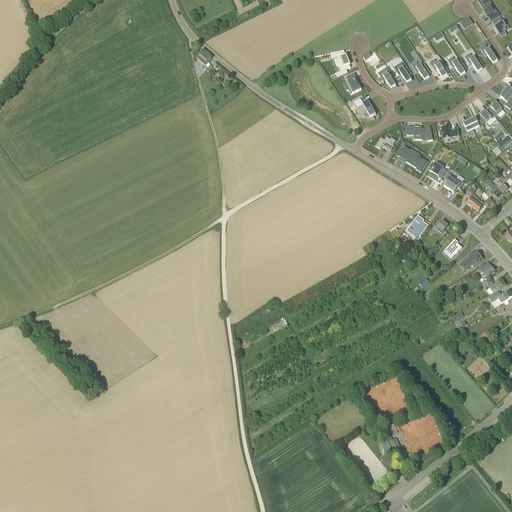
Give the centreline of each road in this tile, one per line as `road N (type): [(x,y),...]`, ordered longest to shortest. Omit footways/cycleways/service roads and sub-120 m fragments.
road 1 (track): [(261,511),(226,309),(217,141),(189,33)]
road 2 (track): [(224,218),(119,277),(0,327)]
road 3 (secondary): [(352,151),(240,79),(189,33),(171,0)]
road 4 (unclassified): [(368,511),(511,393)]
road 5 (secondary): [(480,234),(352,151)]
road 6 (track): [(224,218),(342,144)]
road 7 (unclassified): [(0,93),(92,0)]
